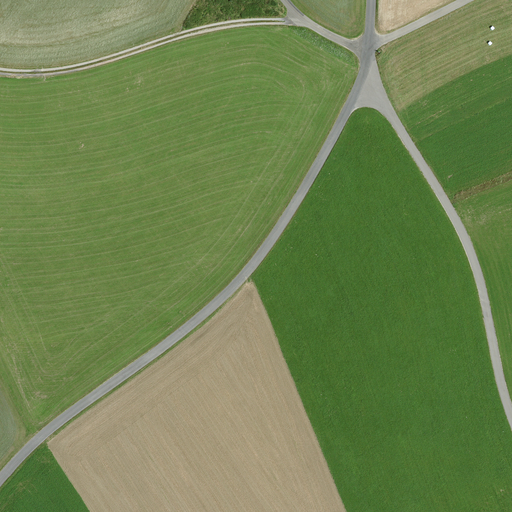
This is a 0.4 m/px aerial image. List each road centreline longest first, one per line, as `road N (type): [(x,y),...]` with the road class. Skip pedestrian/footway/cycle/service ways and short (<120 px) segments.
road 1 (unclassified): [(0,484),(66,419),(245,279),(304,195),(371,74)]
road 2 (unclassified): [(511,398),(479,257),(453,201),(371,74)]
road 3 (track): [(0,73),(68,72),(246,24),(311,25)]
